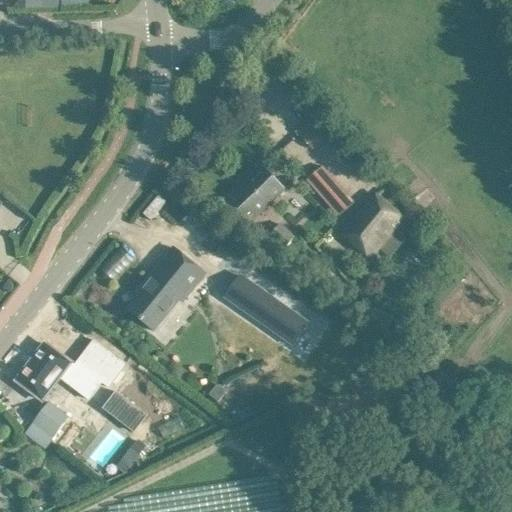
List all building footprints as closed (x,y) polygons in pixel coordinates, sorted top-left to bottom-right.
[(24,0),(24,9),(57,9),(57,0),(24,0)] [(87,0),(59,0),(60,9),(88,6),(87,0)] [(312,150),(335,130),(320,114),(298,134),(312,150)] [(338,217),(356,201),(324,166),(306,181),(338,217)] [(285,190),(263,167),(224,204),(246,227),(285,190)] [(407,218),(377,192),(340,236),(370,262),(407,218)] [(272,223),(267,229),(273,234),(268,239),(284,252),(297,236),(281,223),(278,227),(272,223)] [(415,228),(410,235),(417,241),(423,234),(415,228)] [(241,245),(234,253),(249,266),(256,259),(241,245)] [(174,248),(125,309),(155,333),(167,318),(170,320),(206,275),(174,248)] [(241,277),(225,299),(294,347),(309,324),(241,277)] [(46,345),(18,381),(34,393),(37,396),(55,374),(89,399),(102,382),(109,388),(127,365),(95,341),(78,363),(75,367),(62,357),(46,345)] [(358,349),(354,362),(374,369),(378,356),(358,349)] [(255,400),(283,389),(275,367),(247,377),(255,400)] [(218,385),(209,395),(209,396),(218,403),(227,392),(218,385)] [(178,387),(170,398),(207,424),(215,413),(178,387)] [(148,415),(118,392),(104,409),(135,432),(148,415)] [(70,418),(53,405),(49,402),(25,435),(46,450),(70,418)] [(146,447),(138,440),(132,448),(140,455),(146,447)] [(125,457),(117,468),(125,474),(133,464),(125,457)] [(26,504),(26,489),(14,488),(14,503),(26,504)]
